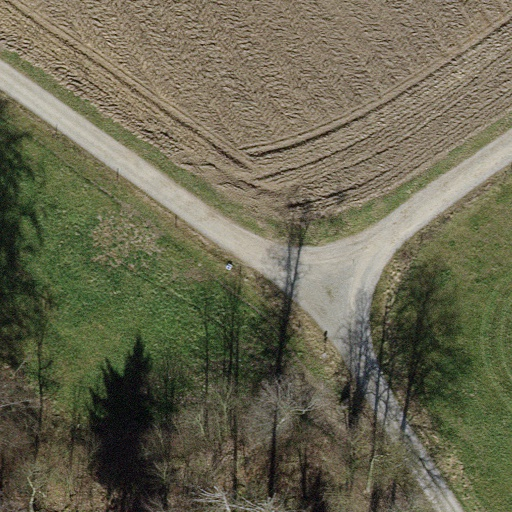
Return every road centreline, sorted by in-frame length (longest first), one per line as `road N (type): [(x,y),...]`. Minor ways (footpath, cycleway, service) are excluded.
road 1 (track): [(313,286),(0,65)]
road 2 (track): [(445,511),(313,286)]
road 3 (track): [(511,148),(313,286)]
